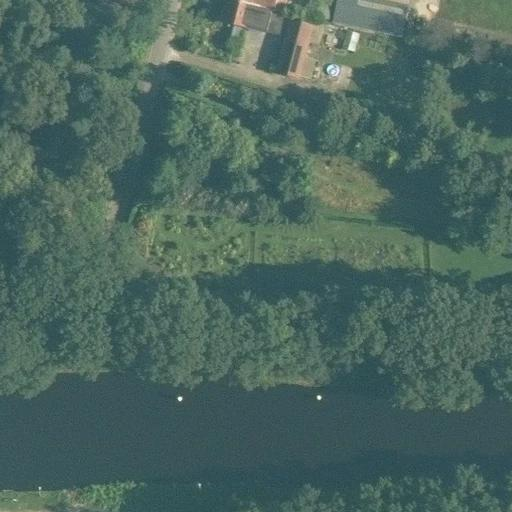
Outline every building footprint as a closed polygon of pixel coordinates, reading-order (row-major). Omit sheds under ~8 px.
[(267,32),(273,10),(231,0),(227,0),(222,22),(247,29),(248,27),(267,32)] [(232,0),(281,12),(283,0),(232,0)] [(324,0),(307,0),(304,15),(329,20),(333,2),(324,0)] [(364,0),(339,0),(334,22),(371,30),(377,3),(364,0)] [(300,79),(313,24),(288,18),(275,72),(300,79)] [(342,41),(344,28),(317,23),(314,35),(342,41)] [(360,35),(347,32),(342,52),(355,55),(360,35)] [(380,38),(362,34),(358,52),(376,56),(380,38)] [(276,133),(272,144),(281,147),(285,136),(276,133)]
